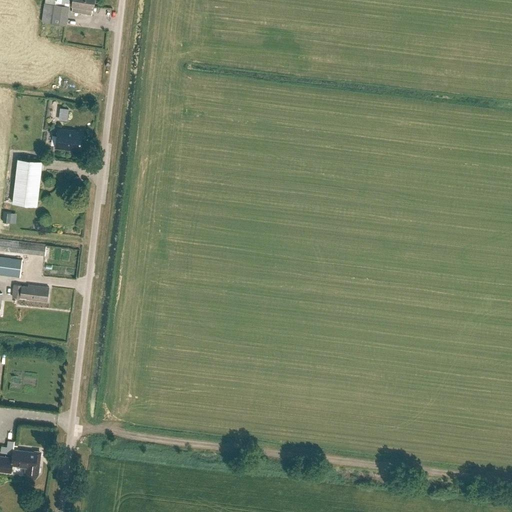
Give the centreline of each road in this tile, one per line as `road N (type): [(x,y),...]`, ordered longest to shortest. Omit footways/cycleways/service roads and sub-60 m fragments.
road 1 (unclassified): [(60,511),(122,0)]
road 2 (track): [(511,483),(72,429)]
